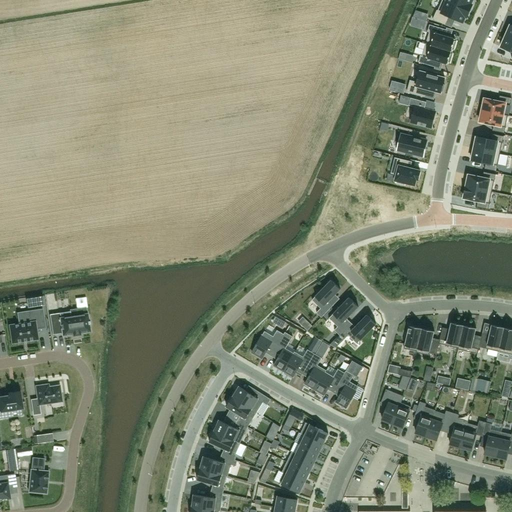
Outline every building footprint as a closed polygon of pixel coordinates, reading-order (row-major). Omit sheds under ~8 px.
[(433,19),(446,25),(449,17),(456,19),(463,23),(465,17),(467,18),(470,11),(443,0),(442,0),(438,11),(437,10),(433,19)] [(445,0),(443,0),(470,11),(473,5),(471,4),(472,0),(446,0),(447,1),(445,0)] [(455,39),(451,38),(445,36),(446,30),(430,25),(427,32),(429,32),(426,44),(451,52),(452,50),(454,50),(456,42),(454,41),(455,39)] [(511,38),(506,36),(501,47),(511,51),(511,57),(511,58),(511,38)] [(437,61),(443,63),(447,64),(448,62),(450,63),(453,54),(451,54),(451,52),(426,44),(422,56),(420,55),(418,62),(435,67),(437,61)] [(399,59),(413,63),(414,57),(400,53),(399,59)] [(407,92),(425,97),(427,89),(436,92),(441,93),(441,91),(443,92),(445,85),(443,85),(445,78),(420,71),(417,83),(410,81),(407,92)] [(485,99),(482,110),(508,116),(508,115),(503,114),(506,103),(510,104),(511,98),(500,96),(499,102),(485,99)] [(411,98),(409,106),(415,107),(411,122),(431,128),(436,112),(424,109),(426,102),(411,98)] [(482,110),(480,122),(494,125),(493,131),(504,133),(508,116),(482,110)] [(477,137),(474,148),(500,154),(504,136),(492,134),(491,140),(477,137)] [(398,150),(423,156),(427,141),(401,135),(398,150)] [(474,148),(472,160),(486,163),(485,169),(496,171),(500,154),(474,148)] [(420,171),(410,169),(408,168),(409,161),(395,157),(391,174),(397,175),(395,181),(397,181),(397,183),(405,185),(405,183),(415,185),(416,179),(418,180),(420,171)] [(469,175),(466,187),(492,192),(496,174),(484,172),(483,178),(469,175)] [(466,187),(464,198),(478,201),(477,207),(488,210),(492,192),(466,187)] [(317,313),(322,317),(333,305),(329,301),(340,289),(331,280),(312,300),(321,308),(317,313)] [(32,307),(44,305),(43,297),(31,299),(32,307)] [(334,330),(339,335),(351,323),(347,318),(358,307),(349,298),(329,318),(338,327),(334,330)] [(13,343),(37,339),(37,340),(38,340),(38,339),(36,329),(45,328),(42,310),(29,312),(31,322),(10,325),(9,325),(9,326),(12,343),(12,344),(13,343)] [(70,311),(50,314),(53,335),(63,333),(63,335),(73,334),(73,336),(81,335),(80,333),(90,331),(88,314),(71,317),(70,311)] [(355,327),(351,323),(339,335),(344,340),(348,335),(357,344),(376,324),(367,315),(355,327)] [(308,322),(303,327),(308,331),(312,326),(308,322)] [(442,331),(439,343),(439,344),(458,348),(464,325),(451,322),(449,330),(447,332),(442,331)] [(417,351),(422,328),(409,325),(409,326),(404,348),(416,351),(417,351)] [(476,338),(475,336),(476,328),(464,325),(458,348),(458,349),(478,354),(479,347),(481,339),(476,338)] [(482,333),(481,339),(479,347),(499,351),(504,327),(492,325),(490,333),(488,334),(482,333)] [(511,329),(504,327),(499,351),(511,354),(511,329)] [(436,354),(439,344),(439,343),(434,341),(433,339),(435,331),(422,328),(417,351),(416,351),(416,352),(429,355),(430,353),(436,354)] [(265,331),(252,353),(262,359),(266,353),(272,356),(285,332),(284,334),(277,330),(273,336),(265,331)] [(285,332),(272,356),(278,360),(274,366),(283,372),(295,352),(293,354),(285,349),(293,337),(285,332)] [(336,338),(330,344),(336,348),(341,343),(336,338)] [(311,344),(308,349),(315,353),(318,348),(311,344)] [(308,350),(303,357),(295,352),(283,372),(293,377),(297,371),(303,374),(315,354),(308,350)] [(406,364),(408,353),(395,350),(393,361),(406,364)] [(318,365),(322,358),(315,354),(303,374),(309,378),(305,384),(315,390),(326,370),(318,365)] [(328,389),(334,393),(346,371),(345,373),(338,369),(333,377),(325,373),(327,370),(326,370),(315,390),(324,395),(328,389)] [(412,372),(400,369),(399,375),(411,378),(412,372)] [(354,375),(346,371),(334,393),(340,396),(336,403),(346,408),(359,387),(350,382),(354,375)] [(62,401),(59,386),(45,388),(44,385),(36,386),(38,399),(32,400),(34,415),(40,414),(39,405),(62,401)] [(239,387),(233,397),(257,412),(263,402),(267,405),(271,399),(257,390),(253,395),(246,391),(239,387)] [(386,389),(381,401),(388,404),(382,419),(392,424),(401,403),(404,396),(386,389)] [(0,402),(0,418),(12,416),(11,410),(23,408),(21,392),(8,393),(8,396),(0,397),(1,403),(0,402)] [(233,397),(226,407),(241,416),(237,421),(248,427),(257,412),(233,397)] [(416,412),(415,415),(421,417),(420,421),(416,433),(426,436),(434,415),(435,410),(425,407),(426,404),(420,402),(418,406),(416,412)] [(401,403),(392,424),(403,428),(411,407),(401,403)] [(292,409),(289,415),(295,418),(298,419),(301,413),(292,409)] [(434,415),(426,436),(437,440),(440,431),(442,424),(449,426),(453,413),(446,411),(444,418),(434,415)] [(453,413),(449,426),(455,428),(453,434),(450,444),(461,447),(468,423),(468,421),(458,418),(459,415),(453,413)] [(217,422),(213,429),(215,430),(214,431),(240,443),(248,427),(237,421),(234,427),(219,420),(218,422),(217,422)] [(468,423),(461,447),(472,450),(476,434),(482,436),(483,434),(486,422),(479,421),(478,426),(468,423)] [(306,422),(301,433),(324,444),(328,433),(323,431),(316,427),(315,427),(306,422)] [(486,422),(483,434),(489,436),(485,454),(496,456),(501,432),(491,430),(492,424),(487,423),(486,422)] [(214,431),(209,442),(224,449),(222,455),(235,460),(238,455),(235,454),(240,443),(214,431)] [(501,432),(496,456),(507,459),(511,441),(511,434),(501,432)] [(305,435),(300,444),(319,453),(324,444),(301,433),(305,435)] [(292,452),(314,463),(319,453),(300,444),(296,454),(292,452)] [(292,452),(287,462),(310,473),(314,463),(292,452)] [(204,457),(200,468),(228,476),(231,465),(236,466),(237,461),(235,460),(222,455),(220,461),(204,457)] [(43,470),(44,458),(32,457),(29,491),(46,492),(48,470),(43,470)] [(287,462),(282,472),(305,482),(310,473),(287,462)] [(200,468),(197,480),(213,484),(211,491),(223,493),(225,487),(224,487),(227,476),(228,477),(228,476),(200,468)] [(284,473),(279,483),(300,493),(305,482),(282,472),(284,473)] [(263,474),(260,482),(265,483),(268,477),(263,474)] [(9,491),(16,490),(14,475),(6,476),(7,483),(0,483),(0,501),(0,500),(0,499),(0,500),(10,498),(9,491)] [(455,482),(446,479),(444,485),(454,487),(455,482)] [(194,495),(192,507),(221,511),(223,493),(211,491),(210,497),(194,495)] [(278,496),(276,507),(296,511),(298,500),(278,496)]
